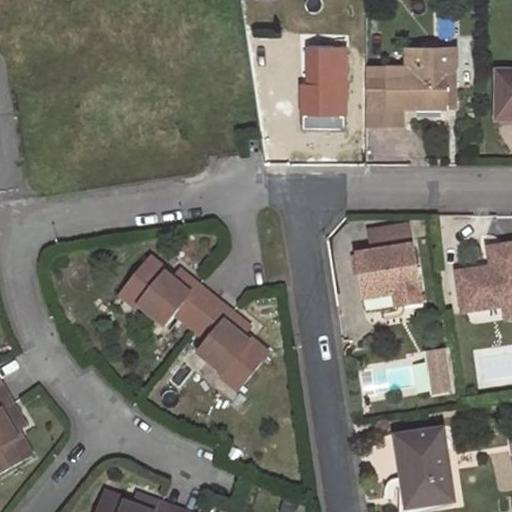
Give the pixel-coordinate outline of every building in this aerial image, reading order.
[(347,47),(311,47),(311,62),(320,62),(320,83),(302,82),(302,132),(346,132),(347,47)] [(405,109),(449,110),(449,66),(387,65),(387,92),(387,109),(386,127),(404,127),(405,109)] [(511,71),(498,71),(498,119),(511,119),(511,71)] [(367,92),(366,127),(386,127),(387,109),(387,92),(367,92)] [(411,222),(367,229),(370,251),(415,244),(411,222)] [(370,251),(356,254),(364,303),(405,296),(407,307),(424,305),(415,244),(370,251)] [(511,244),(490,249),(494,269),(458,274),(465,313),(511,304),(511,244)] [(140,306),(166,327),(175,314),(191,327),(211,303),(194,290),(196,288),(176,273),(171,279),(166,287),(158,281),(163,273),(147,261),(120,295),(138,309),(140,306)] [(166,287),(171,279),(163,273),(158,281),(166,287)] [(198,353),(226,375),(223,378),(239,390),(267,356),(249,342),(244,349),(236,343),(242,336),(247,329),(229,314),(227,316),(211,303),(191,327),(208,341),(198,353)] [(244,349),(249,342),(242,336),(236,343),(244,349)] [(434,395),(454,394),(452,348),(431,349),(434,395)] [(0,471),(29,455),(19,437),(11,442),(7,433),(15,428),(22,424),(10,403),(8,405),(0,390),(0,471)] [(7,433),(11,442),(19,437),(15,428),(7,433)] [(442,430),(397,437),(405,480),(407,479),(412,508),(454,501),(442,430)] [(178,511),(179,510),(137,494),(134,502),(130,511),(122,508),(126,499),(104,491),(96,511),(178,511)] [(130,511),(134,502),(126,499),(122,508),(130,511)]
